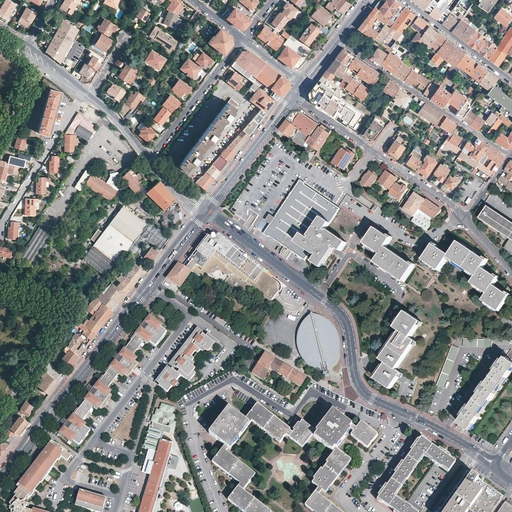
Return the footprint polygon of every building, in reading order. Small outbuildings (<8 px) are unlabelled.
[(0,14),(7,19),(15,5),(5,0),(4,0),(0,8),(0,14)] [(71,15),(78,4),(71,0),(65,0),(64,2),(66,3),(65,5),(63,4),(60,9),(71,15)] [(103,0),(103,3),(115,8),(118,0),(103,0)] [(170,0),(172,1),(166,9),(168,10),(178,14),(184,6),(180,4),(181,2),(178,0),(170,0)] [(256,0),(238,0),(251,10),(258,2),(256,0)] [(289,0),(302,9),(306,4),(301,1),(302,0),(289,0)] [(344,0),(329,0),(325,6),(334,13),(336,10),(342,14),(345,10),(350,4),(344,0)] [(380,0),(375,6),(394,21),(405,7),(396,0),(380,0)] [(420,6),(424,9),(428,4),(431,0),(415,0),(414,2),(420,6)] [(431,0),(428,4),(434,9),(441,0),(431,0)] [(450,0),(440,13),(446,18),(459,0),(450,0)] [(459,0),(446,18),(442,23),(448,27),(452,30),(466,12),(472,4),(475,0),(459,0)] [(480,0),(481,1),(479,4),(488,11),(494,2),(494,0),(480,0)] [(282,13),(289,19),(296,10),(285,1),(282,6),(282,8),(284,10),(282,13)] [(239,28),(245,27),(248,23),(250,20),(249,20),(250,18),(232,5),(231,6),(229,4),(225,10),(226,11),(223,15),(230,21),(239,28)] [(324,25),(331,15),(319,6),(312,16),(324,25)] [(401,35),(390,27),(387,31),(381,28),(377,33),(368,26),(375,16),(390,27),(394,21),(375,6),(366,18),(358,28),(365,33),(381,43),(381,44),(387,48),(389,50),(392,46),(397,39),(401,35)] [(36,13),(26,7),(17,22),(27,28),(36,13)] [(149,13),(138,7),(133,14),(136,15),(135,16),(144,21),(149,13)] [(402,33),(416,15),(411,12),(405,7),(394,21),(390,27),(401,35),(402,33)] [(505,24),(503,28),(507,31),(511,26),(508,24),(511,17),(511,15),(502,7),(495,16),(505,24)] [(173,27),(178,14),(168,10),(164,19),(163,19),(164,18),(160,16),(158,22),(162,24),(163,23),(173,27)] [(198,12),(196,11),(195,13),(191,18),(195,21),(199,16),(200,14),(198,12)] [(282,13),(280,12),(279,14),(277,13),(274,18),(275,19),(271,23),(280,29),(287,19),(289,21),(290,20),(289,19),(282,13)] [(467,41),(476,28),(471,25),(473,23),(469,20),(467,22),(463,19),(467,13),(466,12),(452,30),(459,36),(467,41)] [(423,20),(418,16),(411,26),(419,32),(413,40),(416,42),(418,41),(430,25),(423,20)] [(54,35),(70,45),(79,29),(58,17),(52,27),(57,30),(54,35)] [(116,27),(105,19),(98,29),(108,36),(112,30),(114,31),(116,27)] [(320,30),(319,30),(311,23),(298,39),(308,46),(320,30)] [(435,29),(430,25),(418,41),(420,43),(421,42),(427,46),(430,43),(432,44),(440,33),(435,29)] [(507,31),(498,45),(489,58),(494,62),(499,65),(508,52),(509,52),(511,47),(511,26),(507,31)] [(208,42),(224,54),(227,51),(232,44),(231,37),(217,27),(214,31),(216,33),(214,37),(212,36),(208,42)] [(276,31),(275,30),(272,33),(264,27),(257,36),(266,42),(268,38),(269,39),(276,31)] [(326,35),(329,31),(324,27),(321,27),(319,30),(320,30),(326,35)] [(358,28),(356,32),(363,36),(365,33),(358,28)] [(478,50),(487,37),(476,28),(467,41),(473,46),(478,50)] [(201,34),(196,30),(192,36),(194,38),(197,40),(201,34)] [(276,31),(269,39),(270,40),(268,43),(276,50),(282,41),(275,35),(277,32),(276,31)] [(290,35),(284,31),(281,35),(287,39),(290,35)] [(175,42),(158,32),(155,37),(162,42),(161,45),(171,51),(175,42)] [(188,33),(184,39),(190,43),(194,38),(192,36),(189,33),(188,33)] [(444,36),(440,33),(432,44),(438,49),(447,38),(444,36)] [(51,56),(60,63),(70,45),(54,35),(45,51),(51,56)] [(106,52),(112,41),(103,35),(97,44),(96,46),(106,51),(106,52)] [(498,45),(487,37),(478,50),(483,54),(489,58),(498,45)] [(428,62),(433,66),(435,63),(439,65),(445,57),(448,60),(447,61),(448,62),(449,61),(455,65),(457,63),(465,52),(456,45),(447,38),(438,49),(428,62)] [(96,46),(97,44),(95,43),(92,47),(104,55),(106,51),(96,46)] [(286,46),(277,57),(282,61),(289,66),(291,68),(299,56),(286,46)] [(389,50),(387,48),(385,52),(378,47),(371,58),(378,62),(382,65),(391,51),(394,47),(392,46),(389,50)] [(391,51),(382,65),(389,69),(394,73),(402,62),(406,56),(404,54),(401,58),(393,53),(396,48),(394,47),(391,51)] [(411,50),(422,57),(423,55),(412,47),(411,50)] [(340,53),(336,58),(347,66),(348,66),(356,56),(344,48),(340,53)] [(157,69),(164,58),(151,50),(144,61),(157,69)] [(94,68),(96,69),(102,58),(91,51),(88,55),(91,57),(87,63),(94,68)] [(272,90),(269,95),(275,100),(281,93),(286,86),(286,80),(281,76),(248,51),(242,51),(231,65),(248,79),(252,74),(272,90)] [(210,65),(213,60),(202,52),(195,61),(204,68),(207,63),(210,65)] [(473,58),(465,52),(457,63),(470,73),(478,62),(473,58)] [(351,68),(357,72),(365,62),(359,58),(356,56),(348,66),(351,68)] [(198,79),(199,78),(199,77),(199,76),(199,75),(203,70),(188,58),(180,68),(195,81),(196,80),(197,79),(198,79)] [(331,64),(328,69),(336,74),(340,77),(344,72),(347,66),(336,58),(331,64)] [(71,61),(68,59),(64,67),(72,74),(75,68),(70,64),(71,61)] [(87,63),(85,62),(79,72),(86,76),(86,77),(86,78),(89,73),(90,74),(94,68),(87,63)] [(363,78),(371,66),(368,64),(365,62),(357,72),(357,73),(363,78)] [(402,62),(394,73),(400,77),(404,80),(413,69),(402,62)] [(484,66),(478,62),(470,73),(473,75),(470,79),(477,84),(479,82),(480,81),(488,70),(484,66)] [(127,82),(135,68),(127,63),(118,76),(127,82)] [(374,85),(381,73),(378,71),(371,66),(363,78),(364,78),(371,83),(374,85)] [(456,67),(454,66),(450,71),(448,74),(450,76),(456,67)] [(139,71),(135,68),(127,82),(130,85),(139,71)] [(325,72),(322,75),(332,82),(333,81),(332,80),(336,74),(328,69),(325,72)] [(413,69),(404,80),(409,83),(412,85),(414,82),(420,73),(413,69)] [(75,70),(72,74),(79,79),(82,75),(75,70)] [(489,89),(494,83),(498,77),(494,74),(488,70),(480,81),(479,82),(489,89)] [(241,78),(234,72),(234,73),(232,72),(228,77),(229,79),(227,82),(238,91),(243,84),(239,81),(241,78)] [(348,74),(344,72),(340,77),(343,79),(350,83),(347,89),(354,93),(361,83),(354,78),(348,74)] [(430,80),(420,73),(414,82),(423,88),(430,80)] [(448,74),(443,81),(439,86),(437,89),(431,97),(439,102),(444,106),(448,100),(453,93),(443,86),(448,78),(456,83),(452,89),(454,90),(455,89),(459,83),(450,76),(448,74)] [(356,128),(365,114),(342,99),(342,97),(342,96),(341,95),(341,94),(340,92),(340,91),(342,88),(322,75),(309,93),(310,101),(348,126),(349,124),(356,128)] [(191,89),(179,79),(171,90),(184,100),(185,98),(184,97),(191,89)] [(342,88),(345,90),(347,89),(350,83),(343,79),(339,86),(342,88)] [(399,88),(400,86),(395,82),(390,79),(384,88),(394,95),(399,88)] [(437,89),(439,86),(443,81),(441,79),(437,84),(435,83),(433,85),(430,84),(424,93),(428,95),(431,97),(437,89)] [(118,101),(125,91),(111,83),(105,93),(113,98),(114,98),(118,101)] [(269,95),(253,83),(247,90),(254,95),(249,101),(260,110),(265,113),(270,107),(275,100),(269,95)] [(364,100),(374,85),(371,83),(368,88),(361,83),(354,93),(364,100)] [(502,113),(511,119),(511,96),(494,83),(489,89),(487,92),(502,103),(499,108),(501,109),(499,111),(502,113)] [(58,98),(60,91),(49,88),(37,132),(38,132),(48,135),(50,125),(58,98)] [(409,95),(399,88),(394,95),(392,97),(396,99),(402,104),(403,104),(402,106),(407,109),(414,99),(409,95)] [(466,100),(467,99),(468,97),(455,89),(454,90),(453,93),(448,100),(460,107),(465,100),(466,100)] [(146,96),(136,91),(133,95),(132,94),(126,103),(135,108),(141,100),(143,101),(146,96)] [(177,107),(180,103),(180,102),(170,95),(162,104),(171,111),(175,106),(177,107)] [(217,132),(224,124),(225,124),(234,112),(233,111),(238,104),(231,98),(178,166),(186,172),(190,167),(191,167),(201,155),(200,155),(208,144),(209,145),(218,133),(217,132)] [(463,118),(469,108),(473,103),(467,99),(466,100),(465,100),(460,107),(456,113),(459,116),(463,118)] [(436,123),(442,114),(433,107),(422,100),(420,104),(423,107),(420,112),(433,122),(436,123)] [(167,117),(170,113),(163,107),(153,119),(162,126),(165,121),(166,121),(168,118),(167,117)] [(471,124),(477,114),(469,108),(463,118),(467,121),(471,124)] [(261,118),(265,113),(260,110),(252,119),(258,123),(261,118)] [(493,124),(502,113),(499,111),(498,110),(496,112),(493,110),(488,117),(486,119),(493,124)] [(76,133),(87,140),(96,126),(83,118),(83,117),(84,117),(84,116),(78,112),(77,112),(78,113),(72,122),(65,133),(64,133),(64,134),(65,134),(72,134),(73,134),(73,133),(76,133)] [(290,116),(286,121),(296,127),(310,136),(318,124),(307,117),(301,112),(292,113),(290,116)] [(511,121),(511,120),(511,119),(502,113),(493,124),(486,134),(490,136),(495,130),(496,128),(502,120),(509,125),(511,121)] [(455,128),(458,124),(450,119),(442,114),(436,123),(435,125),(439,128),(441,125),(450,131),(448,133),(450,134),(455,128)] [(477,128),(479,129),(486,119),(477,114),(471,124),(477,128)] [(258,123),(252,119),(242,130),(248,135),(253,129),(258,123)] [(374,119),(364,134),(370,138),(374,137),(383,125),(374,119)] [(282,127),(279,130),(289,138),(296,127),(286,121),(282,127)] [(155,132),(144,124),(140,130),(139,130),(137,132),(139,134),(148,141),(155,132)] [(306,142),(310,136),(296,127),(289,138),(303,147),(306,142)] [(248,135),(242,130),(239,128),(237,130),(240,132),(239,134),(238,133),(237,134),(238,135),(244,140),(246,138),(248,135)] [(313,138),(310,136),(306,142),(319,150),(327,138),(329,140),(333,134),(331,133),(330,134),(320,128),(313,138)] [(450,134),(447,139),(457,146),(462,138),(455,133),(454,133),(453,132),(456,129),(455,128),(450,134)] [(511,133),(506,129),(504,128),(495,139),(502,144),(507,147),(511,146),(511,133)] [(76,138),(76,133),(73,133),(73,134),(72,134),(65,134),(64,151),(74,151),(74,138),(76,138)] [(27,137),(17,135),(14,147),(23,150),(27,137)] [(239,147),(244,140),(238,135),(226,148),(234,153),(239,147)] [(404,139),(399,135),(392,145),(391,145),(391,146),(389,149),(390,151),(399,158),(403,152),(402,152),(406,146),(407,144),(404,142),(403,143),(401,142),(404,139)] [(479,161),(490,145),(484,141),(478,137),(476,140),(476,144),(477,145),(476,146),(472,151),(470,155),(479,161)] [(439,152),(441,153),(446,157),(448,155),(442,150),(445,145),(459,154),(462,150),(459,147),(457,146),(447,139),(439,152)] [(462,150),(469,154),(471,150),(472,151),(476,146),(468,141),(466,144),(462,150)] [(345,144),(332,163),(337,166),(338,165),(345,170),(355,156),(354,156),(356,154),(346,147),(347,146),(345,144)] [(494,148),(490,145),(479,161),(483,163),(488,156),(492,159),(498,150),(494,148)] [(422,154),(419,151),(420,149),(416,146),(411,152),(413,153),(412,156),(407,163),(417,170),(418,168),(421,164),(422,162),(418,159),(422,154)] [(234,153),(226,148),(211,165),(220,172),(227,162),(234,153)] [(469,154),(462,150),(459,154),(476,166),(479,161),(470,155),(469,154)] [(502,153),(498,150),(492,159),(500,164),(505,157),(505,155),(502,153)] [(12,153),(8,167),(18,170),(21,158),(17,157),(18,154),(13,153),(12,153)] [(421,164),(418,168),(426,174),(425,175),(427,176),(428,176),(430,174),(429,173),(438,161),(428,154),(424,159),(426,161),(423,165),(421,164)] [(58,173),(59,156),(51,155),(51,161),(49,160),(49,172),(58,173)] [(487,166),(495,171),(498,168),(500,164),(492,159),(487,166)] [(450,165),(443,161),(441,163),(435,172),(439,175),(438,177),(443,181),(450,170),(452,167),(450,165)] [(483,163),(479,161),(476,166),(492,176),(493,175),(495,171),(487,166),(483,163)] [(504,172),(502,175),(511,181),(511,180),(511,179),(511,161),(511,162),(506,169),(510,172),(509,174),(508,175),(504,172)] [(8,167),(0,165),(0,182),(1,182),(2,180),(5,180),(8,167)] [(220,172),(211,165),(205,172),(214,179),(217,175),(220,172)] [(145,182),(138,173),(135,175),(131,169),(128,171),(127,170),(126,171),(125,171),(124,172),(124,173),(125,174),(122,177),(135,192),(145,182)] [(74,187),(80,191),(84,184),(91,174),(85,170),(74,187)] [(377,177),(373,173),(370,171),(361,183),(369,189),(378,177),(377,177)] [(380,177),(378,180),(380,181),(379,182),(390,189),(398,178),(387,171),(382,179),(380,177)] [(214,179),(205,172),(202,176),(211,183),(213,181),(214,179)] [(94,190),(100,180),(91,174),(84,184),(94,190)] [(105,183),(100,180),(94,190),(110,200),(116,190),(118,190),(118,181),(116,180),(113,178),(113,177),(112,177),(112,176),(111,175),(111,174),(110,174),(109,174),(109,176),(105,183)] [(450,175),(445,183),(453,188),(453,187),(455,188),(459,182),(458,181),(460,178),(455,175),(454,177),(450,175)] [(502,175),(498,180),(511,188),(511,181),(502,175)] [(211,183),(202,176),(201,176),(195,182),(199,186),(205,190),(208,187),(211,183)] [(46,181),(46,177),(38,177),(38,181),(36,181),(36,193),(36,194),(45,194),(45,186),(45,181),(46,181)] [(159,181),(158,181),(148,190),(146,192),(142,196),(140,195),(137,199),(142,202),(148,195),(164,209),(161,211),(162,215),(162,219),(163,222),(166,225),(177,224),(180,220),(179,210),(174,205),(171,203),(174,200),(159,181)] [(299,181),(274,218),(277,219),(301,182),(299,181)] [(331,222),(340,208),(338,207),(301,182),(277,219),(274,218),(271,216),(269,221),(271,223),(274,224),(267,234),(285,246),(292,251),(306,260),(311,252),(312,250),(318,254),(313,262),(320,266),(334,246),(339,239),(325,230),(331,222)] [(396,183),(389,194),(398,200),(399,200),(407,187),(403,184),(401,186),(396,183)] [(146,192),(148,190),(146,188),(140,195),(142,196),(146,192)] [(118,197),(144,216),(139,218),(143,221),(162,219),(162,215),(150,216),(144,211),(129,200),(122,192),(119,190),(118,190),(116,190),(118,197)] [(404,209),(414,216),(426,200),(420,196),(415,193),(404,209)] [(39,202),(39,199),(25,198),(25,214),(25,215),(34,215),(35,202),(39,202)] [(231,209),(237,213),(244,201),(239,198),(231,209)] [(414,216),(411,221),(426,231),(442,210),(434,205),(426,199),(426,200),(414,216)] [(130,251),(134,255),(147,240),(153,244),(160,250),(170,237),(149,221),(146,223),(143,221),(139,218),(123,205),(122,205),(102,231),(97,228),(89,238),(94,242),(92,245),(117,264),(130,251)] [(511,221),(488,206),(480,218),(510,239),(504,248),(511,253),(511,221)] [(49,217),(42,213),(38,220),(46,225),(49,222),(47,221),(49,217)] [(18,226),(18,222),(11,221),(10,226),(10,227),(9,227),(8,227),(7,238),(17,239),(17,232),(17,231),(17,228),(17,227),(17,226),(18,226)] [(274,224),(271,223),(265,232),(267,234),(274,224)] [(19,258),(33,267),(53,235),(39,226),(19,258)] [(366,242),(365,243),(381,254),(379,257),(375,255),(373,259),(376,262),(404,281),(414,266),(386,247),(391,239),(376,228),(368,239),(367,238),(365,241),(366,242)] [(186,268),(191,272),(203,277),(205,273),(213,272),(215,271),(217,270),(218,270),(219,270),(220,270),(221,271),(222,271),(222,272),(223,272),(223,273),(223,274),(223,275),(234,274),(270,301),(277,291),(279,289),(279,288),(280,288),(280,287),(280,285),(279,283),(278,282),(277,281),(276,280),(248,259),(248,258),(247,257),(246,256),(245,256),(243,255),(232,247),(233,246),(223,239),(222,240),(218,236),(215,236),(215,235),(214,235),(213,235),(212,235),(212,236),(209,237),(205,242),(204,241),(200,246),(196,251),(197,252),(194,257),(192,257),(192,256),(192,257),(191,257),(190,258),(190,259),(190,260),(191,260),(186,268)] [(339,239),(334,246),(336,247),(341,251),(346,244),(339,239)] [(434,245),(424,259),(440,270),(448,257),(477,276),(473,283),(488,294),(483,300),(500,311),(510,296),(494,285),(499,278),(483,268),(487,261),(459,242),(450,255),(434,245)] [(144,255),(151,261),(155,255),(160,250),(153,244),(144,255)] [(105,276),(117,264),(92,245),(82,258),(105,276)] [(0,246),(0,256),(1,257),(2,255),(11,258),(13,249),(0,246)] [(285,246),(280,254),(287,258),(292,251),(285,246)] [(131,263),(128,266),(140,275),(143,271),(133,262),(132,262),(132,263),(131,263)] [(186,268),(178,262),(172,271),(166,278),(180,288),(190,274),(191,272),(186,268)] [(128,266),(124,270),(126,272),(137,279),(138,277),(140,275),(128,266)] [(123,276),(133,284),(135,281),(137,279),(126,272),(123,276)] [(201,280),(203,277),(191,272),(190,274),(201,280)] [(105,279),(98,274),(85,292),(84,292),(89,293),(90,293),(91,293),(91,292),(92,292),(105,279)] [(110,283),(116,287),(126,294),(129,289),(133,284),(123,276),(120,274),(110,283)] [(114,290),(116,287),(110,283),(95,297),(112,311),(115,307),(118,304),(109,297),(114,290)] [(126,294),(116,287),(114,290),(123,297),(124,295),(126,294)] [(123,297),(114,290),(109,297),(118,304),(120,300),(123,297)] [(110,314),(112,311),(95,297),(91,301),(86,308),(103,323),(110,314)] [(86,308),(83,312),(85,313),(86,311),(92,316),(90,318),(101,326),(102,324),(103,323),(86,308)] [(406,311),(395,327),(400,331),(381,359),(386,363),(376,378),(391,389),(402,373),(396,369),(416,341),(410,338),(421,322),(406,311)] [(78,319),(95,333),(98,330),(101,326),(90,318),(89,320),(83,315),(85,313),(83,312),(78,319)] [(326,318),(320,315),(314,313),(311,313),(307,316),(304,319),(301,323),(299,327),(297,334),(296,340),(297,345),(299,352),(302,358),(306,364),(313,368),(320,371),(323,372),(328,371),(334,364),(337,359),(339,354),(340,348),(340,342),(339,337),(337,331),(334,326),(330,321),(326,318)] [(155,346),(167,332),(161,327),(157,324),(158,322),(149,315),(144,322),(150,326),(146,332),(140,327),(135,333),(136,334),(125,349),(124,348),(119,355),(125,359),(121,364),(115,360),(110,366),(111,367),(99,382),(98,381),(93,387),(99,392),(95,397),(89,393),(84,399),(86,400),(74,415),(73,414),(68,420),(74,425),(70,430),(64,425),(59,432),(68,439),(69,437),(73,440),(79,445),(91,431),(81,423),(87,415),(85,413),(87,411),(89,412),(95,404),(102,409),(113,395),(106,390),(113,382),(110,380),(112,378),(114,379),(121,371),(127,376),(138,362),(131,357),(138,349),(135,347),(137,344),(140,346),(146,338),(149,341),(149,342),(155,346)] [(84,330),(82,333),(90,339),(93,336),(95,333),(78,319),(75,323),(84,330)] [(66,345),(73,352),(83,339),(75,333),(66,345)] [(215,342),(217,339),(208,333),(206,335),(203,333),(201,336),(198,334),(196,337),(193,335),(186,344),(189,346),(185,351),(183,349),(176,358),(179,360),(176,363),(179,365),(177,367),(180,369),(178,372),(172,368),(170,371),(168,374),(165,372),(160,378),(163,380),(161,382),(159,385),(168,392),(174,383),(177,386),(179,383),(176,381),(181,375),(187,379),(189,376),(191,378),(196,372),(193,370),(195,367),(192,365),(194,363),(192,361),(194,358),(191,355),(195,350),(198,352),(200,349),(203,351),(205,348),(208,351),(210,348),(213,350),(217,344),(215,342)] [(464,338),(463,345),(492,346),(492,339),(464,338)] [(66,345),(62,343),(62,342),(59,347),(66,352),(65,354),(61,351),(61,352),(61,353),(58,357),(63,361),(70,366),(74,361),(78,355),(74,352),(73,352),(66,345)] [(452,345),(437,385),(443,388),(459,347),(452,345)] [(510,370),(511,367),(511,351),(510,350),(506,357),(504,360),(502,359),(500,363),(498,362),(496,365),(497,366),(495,369),(496,370),(487,383),(486,382),(483,385),(482,385),(480,388),(481,389),(478,392),(479,394),(471,405),(470,404),(467,408),(464,411),(464,412),(462,415),(463,417),(457,426),(462,430),(465,427),(468,429),(473,423),(474,424),(479,417),(478,416),(489,400),(490,400),(495,394),(494,393),(505,377),(507,378),(511,371),(510,370)] [(269,355),(265,353),(252,373),(263,380),(270,368),(287,378),(288,379),(288,378),(301,385),(306,376),(269,355)] [(58,357),(54,354),(51,359),(60,365),(63,361),(58,357)] [(58,381),(62,377),(59,375),(62,372),(49,362),(44,370),(58,381)] [(54,387),(58,381),(44,370),(35,384),(48,394),(54,387)] [(32,407),(25,401),(17,413),(20,415),(25,419),(26,417),(22,413),(23,412),(27,415),(30,412),(29,411),(32,407)] [(141,447),(149,449),(144,466),(143,466),(148,468),(146,473),(150,474),(139,511),(151,511),(165,466),(169,455),(172,444),(160,441),(163,431),(169,433),(170,427),(173,428),(175,421),(172,420),(175,413),(171,412),(173,406),(159,402),(158,408),(154,407),(152,414),(151,413),(149,420),(151,420),(150,423),(151,424),(150,426),(147,425),(141,447)] [(241,511),(268,511),(246,495),(259,479),(229,456),(232,453),(233,454),(255,426),(283,447),(289,439),(306,452),(315,440),(338,458),(315,487),(322,492),(308,509),(311,511),(339,511),(322,499),(325,495),(328,497),(355,464),(340,453),(354,434),(357,436),(355,440),(371,452),(381,439),(365,427),(360,433),(347,423),(348,422),(346,420),(345,421),(336,414),(319,436),(306,425),(296,438),(293,435),(294,434),(261,408),(252,420),(251,419),(248,423),(233,412),(213,438),(229,451),(217,467),(243,488),(231,504),(241,511)] [(379,496),(377,499),(394,510),(392,511),(416,511),(411,508),(412,507),(402,501),(394,496),(406,479),(406,480),(413,470),(412,469),(424,454),(432,459),(431,460),(441,467),(441,466),(448,471),(455,461),(449,457),(450,456),(439,448),(438,449),(421,437),(420,438),(419,438),(418,439),(417,438),(410,449),(411,450),(403,462),(402,461),(394,472),(395,473),(387,485),(385,484),(377,494),(379,496)] [(25,503),(34,491),(37,488),(38,489),(42,484),(41,483),(51,469),(54,466),(55,467),(58,463),(57,462),(61,457),(62,457),(65,460),(70,453),(57,443),(54,440),(52,442),(51,440),(43,450),(45,451),(43,454),(41,453),(26,472),(28,474),(26,475),(24,478),(23,477),(16,485),(18,487),(13,493),(15,494),(8,503),(11,505),(13,511),(45,511),(46,511),(38,509),(37,511),(35,510),(27,508),(26,505),(25,503)] [(169,455),(165,466),(175,469),(179,458),(169,455)] [(43,484),(53,471),(52,470),(51,469),(41,483),(42,484),(43,484)] [(484,486),(501,498),(503,495),(468,469),(466,472),(485,485),(484,486)] [(466,472),(437,511),(491,511),(501,498),(484,486),(485,485),(466,472)] [(105,497),(79,489),(74,504),(75,504),(91,509),(91,507),(94,507),(94,508),(96,509),(96,511),(100,511),(101,511),(105,497)] [(511,511),(511,506),(505,501),(497,511),(511,511)]
